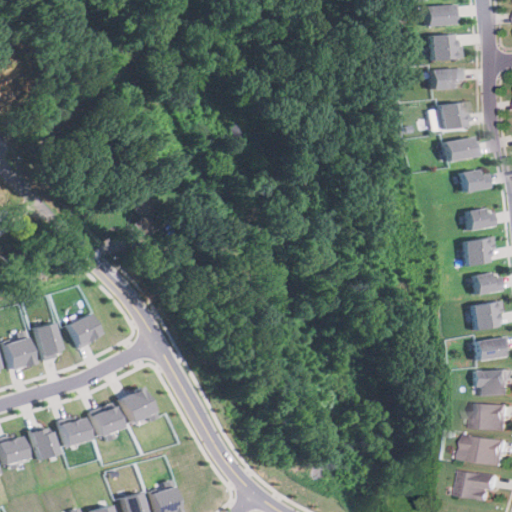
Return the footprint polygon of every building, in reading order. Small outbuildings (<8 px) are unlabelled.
[(456,3),(422,5),(423,25),(457,23),(456,3)] [(452,32),(426,34),(427,59),(460,58),(459,45),(452,45),(452,32)] [(427,88),(460,87),(460,67),(426,68),(427,88)] [(460,126),(458,113),(464,113),(463,100),(430,103),(430,108),(422,109),(424,129),(460,126)] [(436,159),(470,156),(468,136),(433,139),(436,159)] [(465,174),(465,169),(448,170),(450,190),(476,188),(475,173),(465,174)] [(118,195),(139,216),(132,223),(143,234),(157,220),(148,211),(155,204),(131,181),(118,195)] [(481,211),(472,213),(471,206),(453,209),(457,230),(483,225),(481,211)] [(457,265),(484,260),(481,246),(486,245),(484,235),(453,240),(457,265)] [(469,294),(495,289),(492,274),(482,276),(481,271),(465,274),(469,294)] [(494,325),(492,312),(498,311),(496,299),(464,304),(468,329),(494,325)] [(78,346),(100,335),(88,312),(66,323),(78,346)] [(33,326),(42,359),(62,353),(52,321),(33,326)] [(17,338),(2,343),(10,369),(34,362),(24,329),(15,332),(17,338)] [(467,340),(471,360),(505,354),(501,334),(467,340)] [(471,394),(509,393),(509,368),(470,368),(471,394)] [(143,415),(146,420),(153,416),(139,386),(116,397),(128,421),(143,415)] [(100,441),(113,436),(111,430),(119,426),(110,402),(88,410),(100,441)] [(508,402),(469,402),(469,428),(508,428),(508,402)] [(87,438),(81,416),(57,423),(63,445),(87,438)] [(29,431),(37,458),(56,452),(48,425),(29,431)] [(0,440),(0,451),(5,468),(27,461),(20,434),(0,440)] [(467,460),(506,462),(507,436),(468,434),(467,460)] [(498,498),(501,473),(464,469),(461,494),(498,498)] [(145,492),(150,511),(176,511),(168,485),(145,492)] [(140,511),(135,491),(116,496),(120,511),(140,511)]
